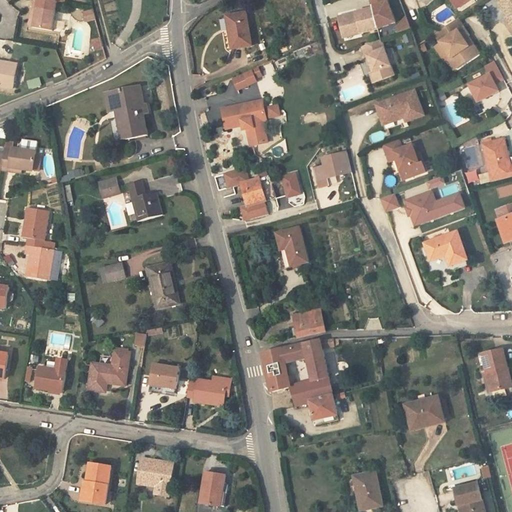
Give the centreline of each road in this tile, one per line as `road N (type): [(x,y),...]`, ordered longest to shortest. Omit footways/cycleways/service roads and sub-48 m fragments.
road 1 (tertiary): [(250,351),(203,186),(177,39)]
road 2 (residential): [(265,444),(156,437),(67,420)]
road 3 (residential): [(0,116),(177,39)]
road 4 (residential): [(427,330),(325,335),(250,351)]
road 5 (residential): [(374,204),(427,330)]
road 6 (residential): [(67,420),(50,485),(0,500)]
